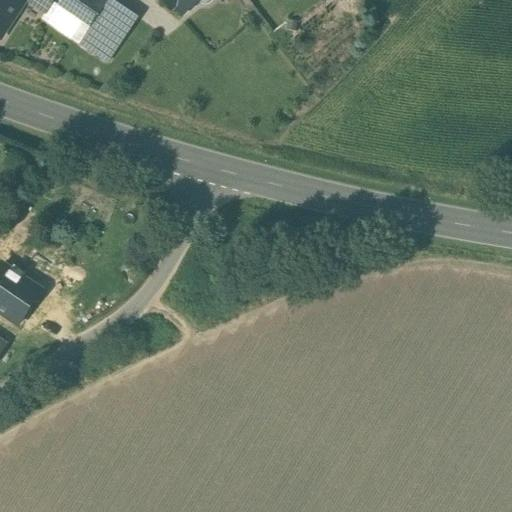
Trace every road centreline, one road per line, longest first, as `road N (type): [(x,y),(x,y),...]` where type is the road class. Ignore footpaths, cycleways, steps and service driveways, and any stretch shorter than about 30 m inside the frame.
road 1 (unclassified): [(207,166),(159,279),(125,316),(0,397)]
road 2 (secondary): [(511,233),(207,166)]
road 3 (secondary): [(207,166),(0,100)]
